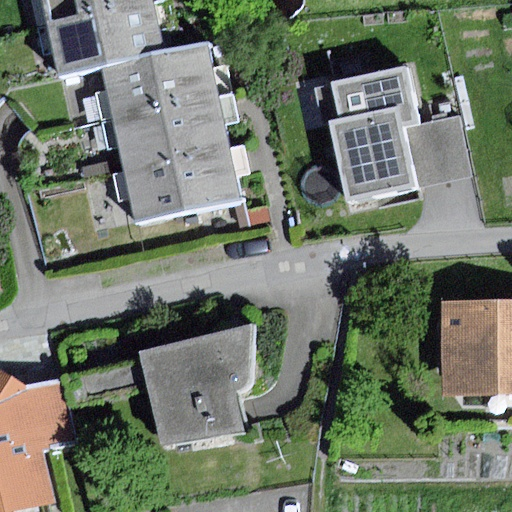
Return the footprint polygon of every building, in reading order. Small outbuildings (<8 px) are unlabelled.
[(44,0),(50,24),(158,2),(157,0),(44,0)] [(105,67),(167,54),(160,17),(158,2),(50,24),(62,76),(105,67)] [(105,67),(116,119),(221,97),(218,83),(210,44),(167,54),(105,67)] [(407,69),(334,85),(341,119),(329,122),(347,205),(416,190),(403,128),(419,125),(407,69)] [(118,131),(126,170),(232,148),(224,112),(221,97),(116,119),(118,131)] [(460,116),(419,125),(403,128),(416,190),(473,178),(460,116)] [(232,148),(126,170),(138,224),(242,203),(235,163),(232,148)] [(106,163),(82,169),(84,181),(109,175),(106,163)] [(267,207),(248,211),(251,227),(271,222),(267,207)] [(511,302),(444,303),(445,399),(511,398),(511,302)] [(254,327),(140,355),(142,361),(149,390),(164,449),(244,434),(237,394),(244,394),(249,393),(251,389),(252,384),(254,327)] [(149,390),(142,361),(68,379),(75,408),(149,390)] [(0,370),(0,511),(23,511),(56,505),(43,449),(82,440),(75,408),(68,379),(30,388),(0,370)]
